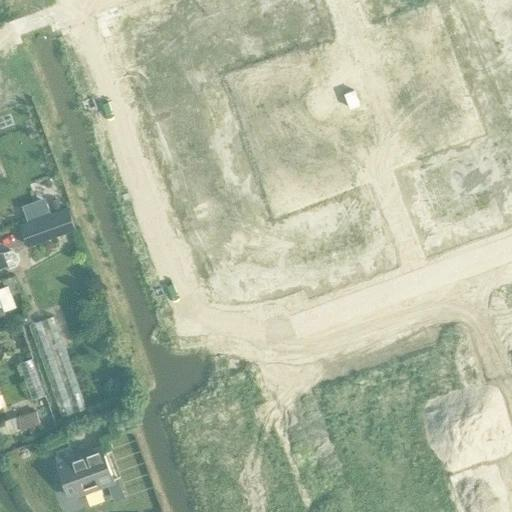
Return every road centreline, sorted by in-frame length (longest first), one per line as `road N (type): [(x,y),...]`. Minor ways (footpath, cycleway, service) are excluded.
road 1 (residential): [(78,7),(195,323),(256,336)]
road 2 (residential): [(256,336),(511,251)]
road 3 (residential): [(256,336),(319,511)]
